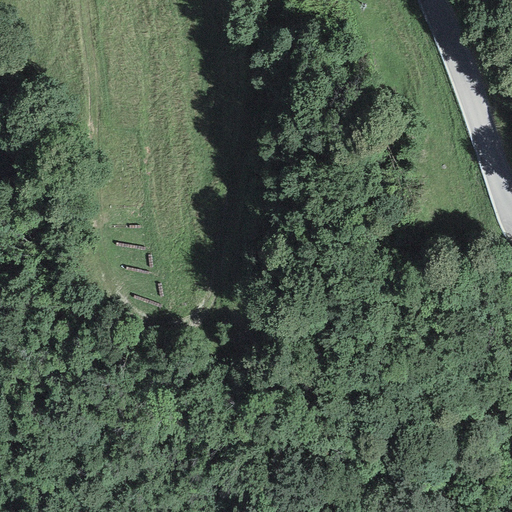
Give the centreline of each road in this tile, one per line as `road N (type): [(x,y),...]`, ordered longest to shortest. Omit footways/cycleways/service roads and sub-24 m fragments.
road 1 (track): [(82,0),(102,266),(128,312),(162,326),(191,320),(211,289),(252,106),(253,63),(239,0)]
road 2 (unclassified): [(432,0),(511,205)]
